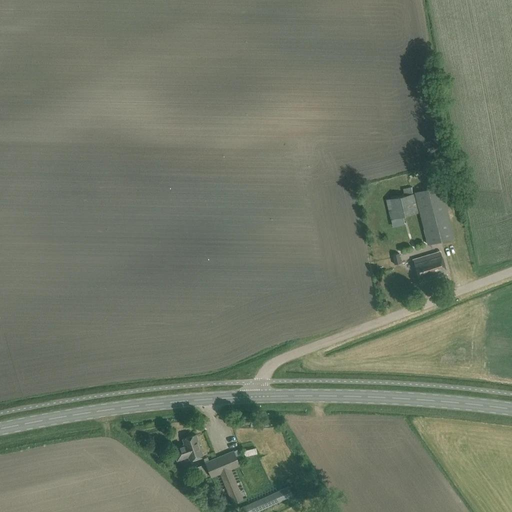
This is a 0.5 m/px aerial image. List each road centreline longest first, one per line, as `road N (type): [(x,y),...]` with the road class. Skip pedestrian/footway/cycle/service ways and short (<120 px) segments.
road 1 (residential): [(511,271),(283,358),(255,397)]
road 2 (secondary): [(0,429),(255,397)]
road 3 (secondary): [(511,409),(255,397)]
